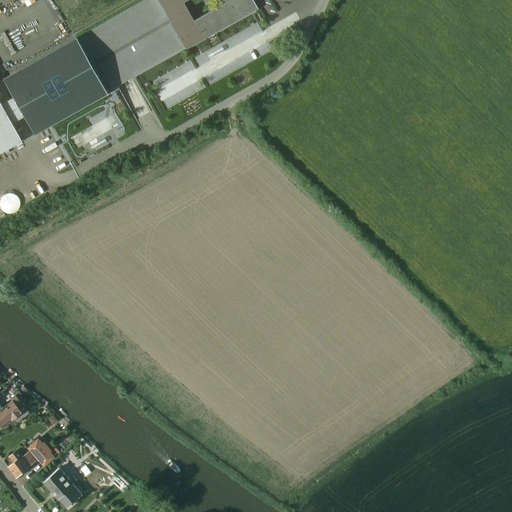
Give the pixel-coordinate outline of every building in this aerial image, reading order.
[(0,155),(187,49),(159,0),(144,0),(0,81),(0,155)] [(14,0),(21,10),(35,1),(33,0),(14,0)] [(158,0),(186,49),(205,38),(258,8),(253,0),(158,0)] [(0,21),(9,17),(2,6),(0,7),(0,21)] [(296,12),(285,19),(291,29),(302,22),(296,12)] [(0,200),(0,206),(13,213),(20,200),(5,192),(0,200)] [(20,421),(21,421),(30,413),(20,400),(19,399),(23,395),(18,390),(10,399),(12,400),(12,401),(0,410),(0,423),(3,428),(12,421),(17,417),(20,421)] [(43,443),(30,454),(36,461),(38,461),(49,451),(43,443)] [(23,456),(22,455),(17,449),(8,456),(14,462),(8,467),(16,478),(36,461),(29,452),(23,456)] [(59,499),(75,485),(60,467),(44,481),(59,499)]
